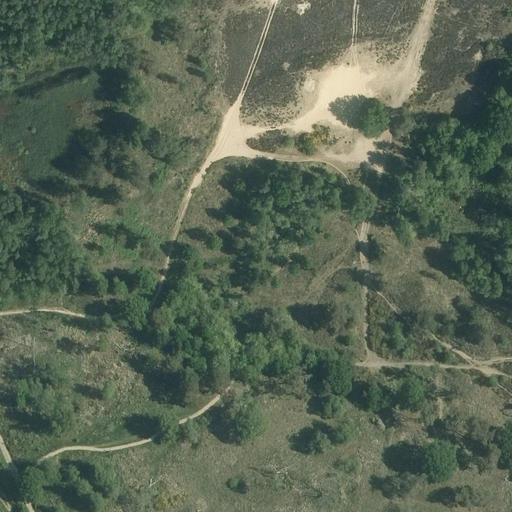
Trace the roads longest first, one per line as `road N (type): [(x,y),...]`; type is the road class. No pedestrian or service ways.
road 1 (track): [(362,245),(374,169),(431,0)]
road 2 (track): [(215,155),(332,166),(349,183),(362,245)]
road 3 (track): [(410,66),(301,121),(225,136)]
road 4 (track): [(142,312),(160,285),(190,192),(215,155)]
road 5 (track): [(215,155),(275,0)]
